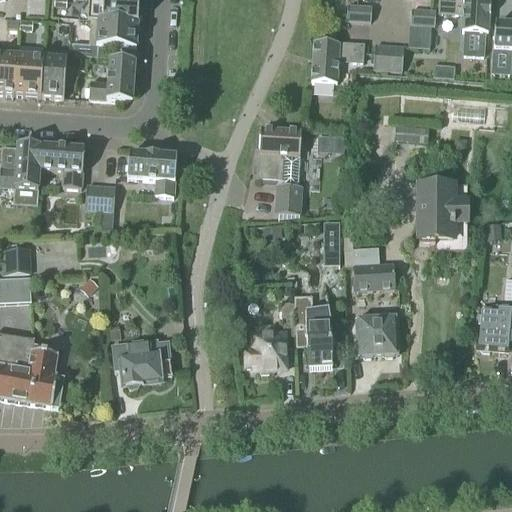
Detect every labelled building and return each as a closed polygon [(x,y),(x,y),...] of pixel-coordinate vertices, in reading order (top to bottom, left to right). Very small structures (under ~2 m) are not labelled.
[(462,20),(461,33),(461,36),(487,38),(488,20),(489,20),(489,16),(489,12),(490,12),(490,9),(489,9),(489,0),(439,0),(438,18),(462,20)] [(54,3),(54,10),(66,11),(66,3),(54,3)] [(88,5),(87,24),(137,28),(139,7),(84,3),(84,4),(88,5)] [(346,25),(370,27),(371,12),(347,10),(346,25)] [(429,31),(434,31),(435,16),(411,15),(410,30),(429,31)] [(137,28),(87,24),(86,24),(90,24),(88,50),(135,54),(137,28)] [(5,33),(6,33),(17,34),(18,26),(6,25),(5,33)] [(19,34),(31,35),(32,27),(20,26),(19,34)] [(511,55),(511,28),(511,29),(511,30),(494,28),(493,54),(511,55)] [(408,29),(407,53),(428,54),(429,31),(410,30),(408,29)] [(313,47),(310,87),(336,89),(338,66),(362,68),(363,50),(313,47)] [(0,99),(13,100),(17,53),(0,51),(0,99)] [(372,75),(387,76),(388,51),(374,51),(372,75)] [(388,51),(387,76),(401,77),(403,52),(388,51)] [(13,100),(40,102),(44,55),(43,55),(42,62),(17,60),(18,53),(17,53),(13,100)] [(73,90),(74,72),(66,71),(67,56),(44,55),(40,102),(63,104),(64,89),(73,90)] [(119,57),(118,66),(134,67),(135,58),(119,57)] [(76,63),(75,75),(83,76),(84,64),(76,63)] [(109,65),(107,89),(89,87),(88,105),(131,108),(134,67),(118,66),(109,65)] [(452,108),(451,123),(485,126),(486,111),(452,108)] [(395,131),(394,146),(426,148),(427,134),(395,131)] [(301,136),(300,136),(260,133),(257,183),(298,186),(301,136)] [(0,192),(37,196),(40,151),(17,150),(15,175),(0,173),(0,192)] [(40,151),(37,196),(38,196),(39,175),(63,177),(62,193),(81,194),(84,155),(40,151)] [(145,159),(128,158),(126,184),(155,186),(154,202),(173,203),(176,162),(159,160),(159,159),(145,158),(145,159)] [(276,190),(275,204),(300,206),(301,192),(276,190)] [(466,190),(418,190),(418,250),(434,250),(434,245),(452,245),(452,230),(456,227),(466,227),(466,190)] [(84,216),(99,217),(101,192),(86,191),(84,216)] [(101,192),(99,217),(113,218),(115,193),(101,192)] [(300,206),(275,204),(274,219),(299,220),(300,206)] [(338,227),(322,228),(324,272),(340,271),(338,227)] [(352,255),(353,272),(378,271),(377,254),(352,255)] [(3,257),(3,284),(27,283),(27,257),(3,257)] [(393,270),(378,271),(353,272),(352,272),(354,297),(394,295),(393,270)] [(29,283),(27,283),(3,284),(0,284),(0,308),(30,307),(29,283)] [(81,291),(90,299),(97,292),(88,283),(81,291)] [(305,329),(307,371),(332,370),(330,330),(328,316),(312,316),(312,302),(294,303),(294,309),(282,310),(282,330),(305,329)] [(496,317),(479,315),(476,354),(479,354),(481,357),(488,358),(491,355),(508,357),(511,314),(496,312),(496,317)] [(366,325),(356,326),(358,361),(361,361),(364,364),(370,363),(372,360),(383,360),(385,363),(392,362),(394,359),(397,359),(396,324),(385,324),(384,319),(366,320),(366,325)] [(284,369),(283,340),(273,341),(273,330),(258,331),(258,341),(253,341),(253,359),(244,360),(244,373),(254,373),(254,376),(258,376),(260,379),(268,379),(270,376),(274,376),(274,369),(284,369)] [(31,410),(51,413),(56,380),(53,380),(57,360),(32,356),(34,346),(0,340),(0,405),(5,406),(31,410)] [(167,348),(156,350),(156,347),(117,351),(119,363),(113,364),(114,375),(120,374),(122,391),(125,391),(129,394),(136,393),(139,389),(160,386),(160,382),(171,381),(169,366),(167,348)]
